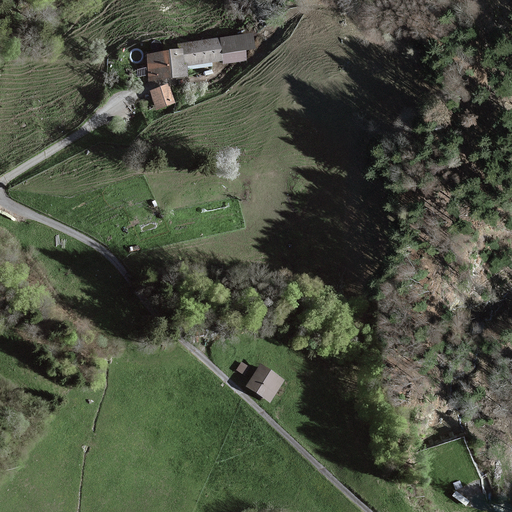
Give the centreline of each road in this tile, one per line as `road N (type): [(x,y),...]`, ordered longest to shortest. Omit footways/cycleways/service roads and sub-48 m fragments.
road 1 (unclassified): [(0,203),(95,245),(186,344),(367,511)]
road 2 (unclassified): [(124,99),(0,181)]
